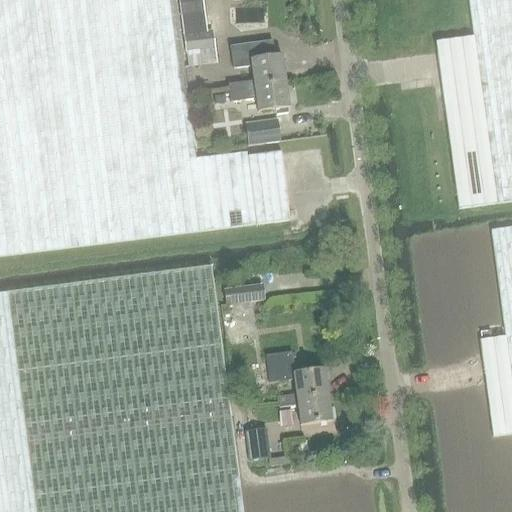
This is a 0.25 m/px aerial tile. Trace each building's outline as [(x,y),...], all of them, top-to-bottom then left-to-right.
[(195,161),(180,42),(175,0),(0,0),(0,258),(255,227),(255,228),(289,224),(280,154),(247,158),(246,154),(195,161)] [(201,0),(178,0),(180,16),(203,13),(201,0)] [(511,0),(467,0),(473,38),(435,43),(458,211),(511,203),(511,0)] [(185,54),(214,50),(212,34),(183,37),(185,54)] [(254,86),(285,82),(281,56),(274,57),(272,42),(230,47),(233,70),(251,67),(253,82),(254,86)] [(188,70),(186,70),(189,91),(198,89),(195,69),(188,70)] [(254,86),(253,82),(228,86),(230,103),(255,100),(258,115),(289,111),(285,82),(254,86)] [(224,97),(214,98),(214,99),(215,105),(225,104),(224,98),(224,97)] [(276,121),(246,125),(249,147),(279,143),(280,143),(277,121),(276,121)] [(505,338),(479,342),(492,437),(511,434),(511,228),(490,232),(505,338)] [(244,511),(213,267),(0,295),(0,511),(244,511)] [(264,302),(262,288),(224,293),(226,307),(264,302)] [(296,401),(328,396),(324,370),(294,375),(291,353),(265,357),(269,384),(294,381),(296,396),(296,401)] [(331,422),(328,396),(296,401),(296,396),(277,398),(279,409),(297,406),(300,426),(331,422)] [(250,462),(271,459),(267,431),(246,434),(250,462)]
